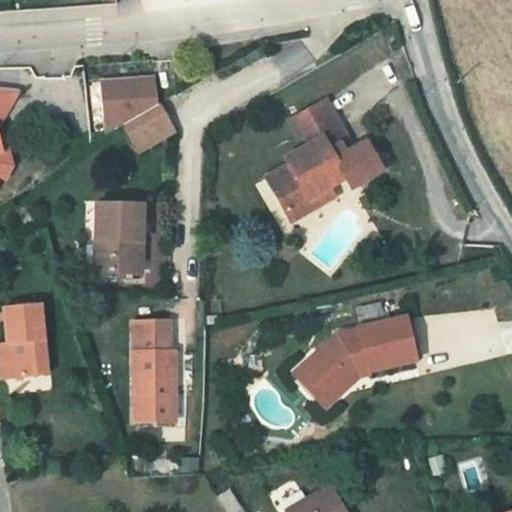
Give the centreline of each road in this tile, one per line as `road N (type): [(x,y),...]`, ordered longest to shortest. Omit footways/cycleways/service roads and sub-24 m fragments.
road 1 (residential): [(331,0),(0,43)]
road 2 (residential): [(410,0),(436,91),(511,237)]
